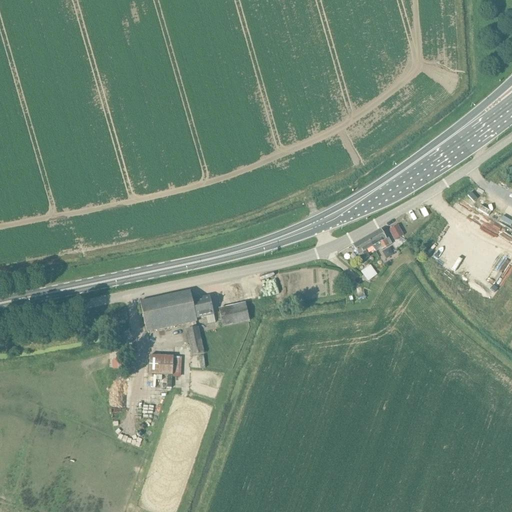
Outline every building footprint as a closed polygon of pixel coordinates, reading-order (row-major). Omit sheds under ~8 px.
[(397,225),(388,230),(394,241),(403,236),(397,225)] [(385,240),(380,231),(380,230),(352,246),(358,256),(362,262),(369,258),(365,252),(372,247),(375,252),(381,249),(382,251),(392,245),(388,239),(385,240)] [(367,282),(376,276),(370,266),(360,273),(367,282)] [(192,301),(190,293),(139,303),(146,333),(196,322),(196,319),(214,316),(209,297),(192,301)] [(222,328),(248,322),(244,304),(218,310),(222,328)] [(190,356),(192,356),(204,353),(199,328),(186,330),(190,356)] [(181,372),(181,358),(173,358),(149,357),(148,373),(172,373),(172,372),(181,372)]
